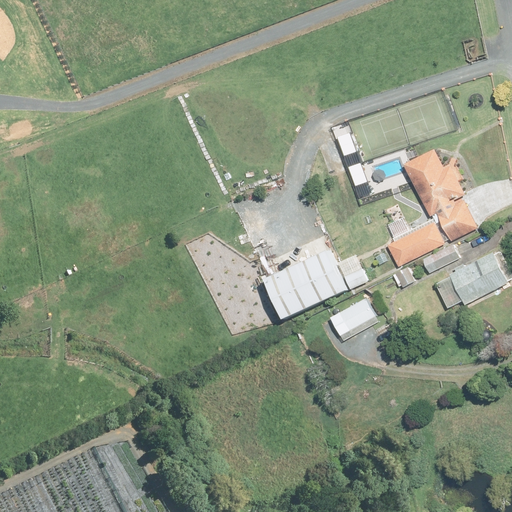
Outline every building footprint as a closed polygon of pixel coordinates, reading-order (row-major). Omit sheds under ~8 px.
[(390,226),(397,240),(390,244),(403,269),(485,227),(455,167),(449,170),(439,150),(409,165),(437,220),(414,232),(407,218),(390,226)] [(463,257),(456,245),(426,262),(433,274),(463,257)] [(459,269),(460,272),(454,275),(455,277),(441,285),(454,310),(467,303),(470,307),(511,284),(511,269),(504,254),(502,250),(481,260),(480,258),(459,269)] [(333,252),(271,281),(290,322),(352,293),(333,252)] [(361,256),(343,264),(356,292),(373,284),(361,256)] [(407,289),(420,281),(412,267),(399,275),(407,289)] [(383,320),(369,298),(336,319),(350,341),(383,320)]
